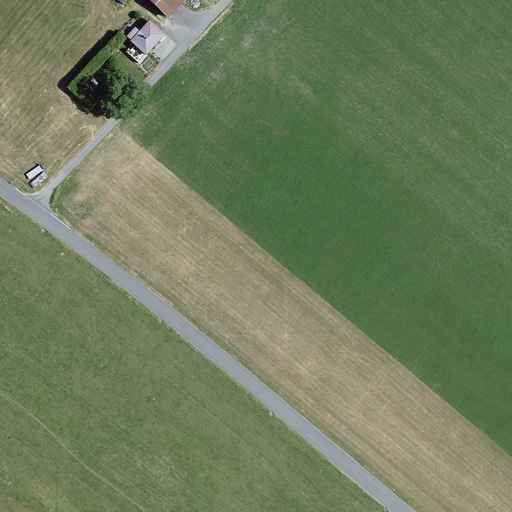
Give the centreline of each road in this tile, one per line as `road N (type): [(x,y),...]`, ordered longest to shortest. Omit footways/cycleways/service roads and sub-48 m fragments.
road 1 (tertiary): [(405,511),(0,185)]
road 2 (track): [(31,211),(226,0)]
